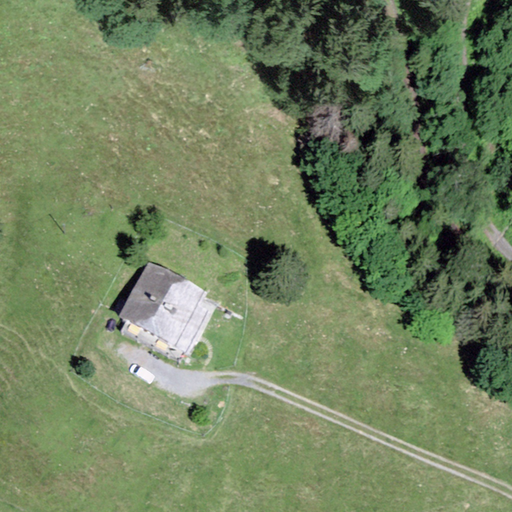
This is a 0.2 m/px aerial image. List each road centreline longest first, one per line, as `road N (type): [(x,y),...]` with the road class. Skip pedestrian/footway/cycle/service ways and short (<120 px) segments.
road 1 (track): [(511,492),(254,379),(156,360)]
road 2 (track): [(511,281),(433,205),(420,166),(413,79),(389,0)]
road 3 (track): [(511,253),(474,201),(463,169),(466,0)]
